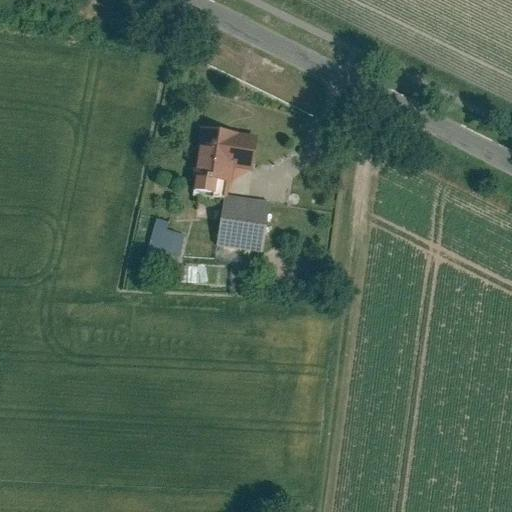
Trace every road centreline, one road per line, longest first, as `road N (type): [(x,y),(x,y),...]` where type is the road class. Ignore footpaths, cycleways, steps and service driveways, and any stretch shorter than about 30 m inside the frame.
road 1 (track): [(356,84),(300,511)]
road 2 (tertiary): [(182,0),(511,163)]
